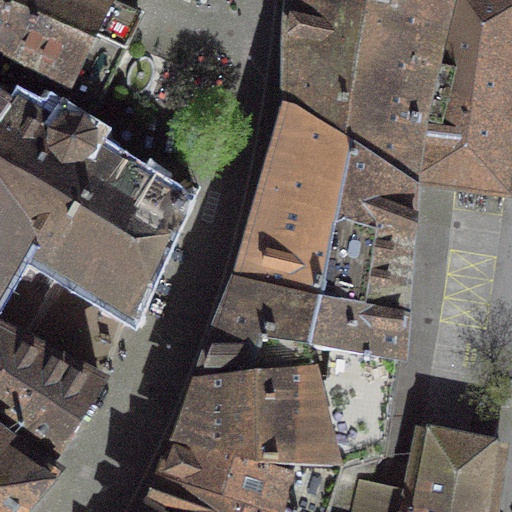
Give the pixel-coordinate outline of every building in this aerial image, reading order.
[(0,0),(0,52),(28,67),(25,73),(47,85),(51,79),(63,85),(62,88),(70,92),(72,89),(97,102),(140,16),(114,4),(116,1),(114,0),(0,0)] [(289,40),(287,111),(412,189),(416,143),(431,69),(447,0),(292,0),(293,0),(289,40)] [(511,0),(447,0),(431,69),(416,143),(455,187),(507,194),(511,157),(511,0)] [(0,125),(14,108),(17,102),(11,99),(6,107),(0,103),(0,125)] [(22,105),(17,102),(14,108),(0,125),(0,293),(2,289),(0,287),(25,243),(56,263),(121,305),(120,308),(128,312),(132,304),(129,303),(172,207),(91,159),(93,138),(81,125),(64,124),(46,113),(40,127),(18,113),(22,105)] [(239,282),(401,316),(412,189),(287,111),(239,282)] [(301,346),(398,362),(401,316),(239,282),(216,340),(299,341),(301,346)] [(101,385),(0,332),(0,422),(51,464),(101,385)] [(197,381),(200,382),(306,373),(298,349),(302,349),(301,346),(299,341),(216,340),(203,378),(199,377),(197,381)] [(336,471),(356,465),(382,458),(398,362),(301,346),(302,349),(298,349),(306,373),(200,382),(176,447),(335,466),(334,470),(336,471)] [(0,511),(11,511),(41,477),(44,480),(50,472),(0,435),(0,511)] [(486,511),(494,454),(418,438),(401,511),(486,511)] [(172,462),(153,511),(342,511),(356,465),(336,471),(334,470),(335,466),(176,447),(171,445),(170,449),(176,452),(172,462)]
